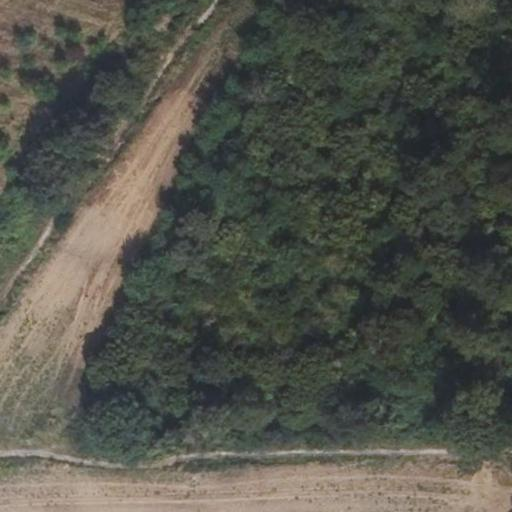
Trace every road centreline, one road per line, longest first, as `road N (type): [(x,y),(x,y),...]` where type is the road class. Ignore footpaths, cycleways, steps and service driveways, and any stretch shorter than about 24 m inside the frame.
road 1 (track): [(511,449),(0,458)]
road 2 (track): [(64,458),(76,404),(116,310),(266,0)]
road 3 (track): [(0,291),(216,0)]
